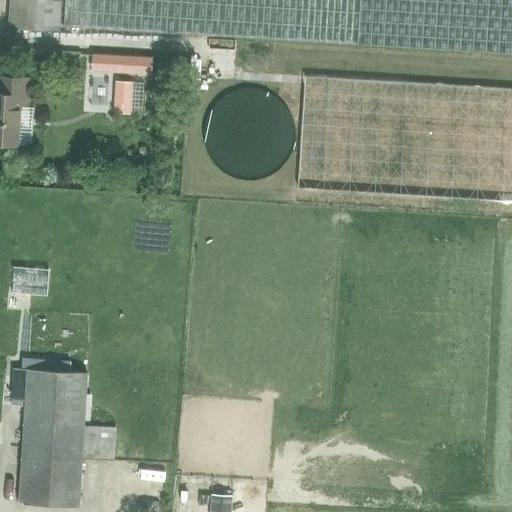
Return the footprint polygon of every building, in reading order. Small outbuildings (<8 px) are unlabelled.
[(62,0),(10,0),(9,27),(60,30),(62,0)] [(511,0),(64,0),(63,26),(351,46),(511,56),(511,0)] [(105,53),(104,71),(115,71),(116,54),(105,53)] [(129,55),(128,72),(140,73),(141,55),(129,55)] [(112,72),(91,71),(90,92),(112,93),(112,72)] [(0,146),(16,147),(19,107),(31,107),(33,81),(0,79),(0,82),(0,146)] [(130,115),(131,82),(114,81),(113,114),(130,115)] [(28,367),(20,367),(19,375),(27,375),(19,503),(79,506),(82,457),(112,457),(113,424),(84,424),(87,371),(28,367)] [(212,494),(210,511),(230,511),(232,495),(212,494)]
